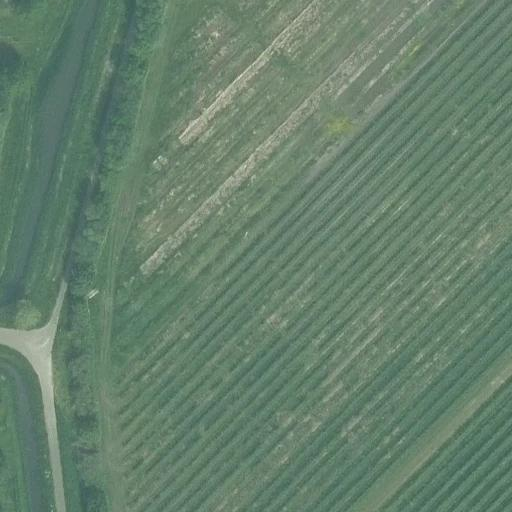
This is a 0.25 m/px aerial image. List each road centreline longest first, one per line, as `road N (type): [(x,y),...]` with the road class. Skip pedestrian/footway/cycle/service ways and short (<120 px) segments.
road 1 (residential): [(63,511),(40,349),(0,339)]
road 2 (track): [(374,511),(511,373)]
